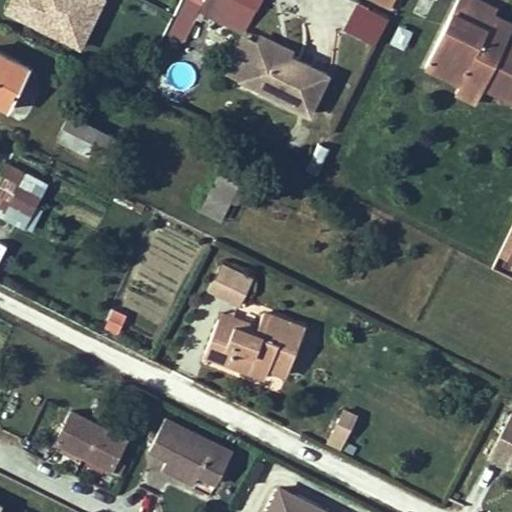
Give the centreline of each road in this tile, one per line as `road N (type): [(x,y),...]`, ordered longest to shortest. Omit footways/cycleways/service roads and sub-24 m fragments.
road 1 (unknown): [(0,287),(434,511)]
road 2 (residential): [(126,511),(0,450)]
